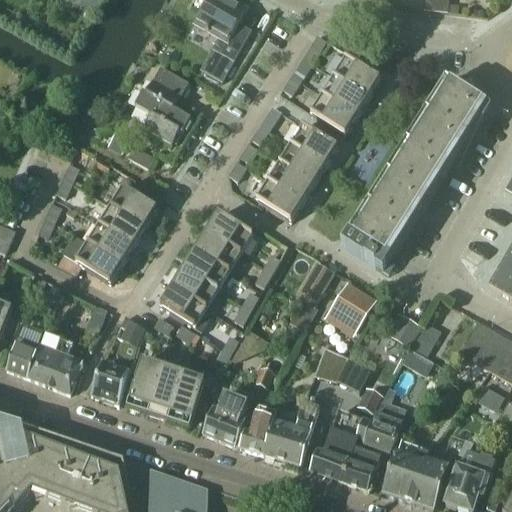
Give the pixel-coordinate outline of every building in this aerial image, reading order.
[(217,44),(211,54),(233,66),(248,42),(235,34),(247,14),(223,0),(210,0),(193,30),(217,44)] [(458,10),(449,9),(448,17),(458,18),(458,10)] [(485,18),(490,20),(494,18),(493,12),(488,11),(485,14),(485,18)] [(317,41),(308,55),(303,64),(311,69),(317,60),(326,46),(317,41)] [(303,64),(294,77),(303,83),(311,69),(303,64)] [(333,83),(367,104),(380,85),(345,64),(333,83)] [(145,99),(143,97),(134,112),(151,121),(143,134),(171,151),(180,136),(183,138),(190,125),(176,117),(175,112),(189,89),(160,73),(145,99)] [(291,82),(283,96),(291,101),(300,87),(291,82)] [(322,101),(356,123),(367,104),(333,83),(322,101)] [(446,86),(344,247),(342,251),(384,277),(454,166),(455,166),(453,170),(457,172),(492,115),(488,112),(484,110),(451,89),(446,86)] [(310,119),(344,141),(356,123),(322,101),(310,119)] [(272,113),(263,126),(272,132),(280,118),(272,113)] [(260,131),(251,145),(260,151),(269,137),(260,131)] [(291,150),(325,172),(337,153),(302,131),(290,150),(291,150)] [(131,143),(117,135),(108,151),(122,159),(131,143)] [(249,149),(240,163),(248,169),(257,155),(249,149)] [(280,169),(314,190),(325,172),(291,150),(290,150),(279,168),(280,169)] [(148,174),(154,164),(133,152),(127,162),(148,174)] [(89,172),(95,176),(98,173),(106,178),(111,172),(95,162),(89,172)] [(237,168),(228,182),(237,187),(246,173),(237,168)] [(267,187),(302,209),(314,190),(280,169),(279,168),(267,187)] [(69,170),(62,185),(72,189),(79,175),(69,170)] [(511,249),(488,291),(511,304),(511,498),(506,510),(504,511),(511,511),(511,180),(504,194),(511,198),(511,249)] [(62,185),(55,200),(65,204),(72,189),(62,185)] [(145,204),(151,195),(136,186),(130,195),(145,204)] [(290,227),(302,209),(267,187),(255,205),(290,227)] [(110,213),(144,234),(156,215),(122,193),(110,212),(110,213)] [(51,209),(44,224),(55,229),(62,214),(51,209)] [(98,230),(133,252),(144,234),(110,213),(110,212),(98,230)] [(206,238),(242,260),(253,242),(217,219),(206,238)] [(44,224),(38,239),(48,244),(55,229),(44,224)] [(0,230),(0,244),(9,249),(15,237),(0,230)] [(113,265),(122,270),(133,252),(98,230),(87,248),(88,249),(113,265)] [(194,256),(230,278),(242,260),(206,238),(194,256)] [(0,257),(5,260),(9,249),(0,244),(0,257)] [(75,267),(110,289),(122,270),(113,265),(88,249),(87,248),(75,267)] [(183,274),(219,297),(230,278),(194,256),(183,274)] [(271,260),(263,274),(271,279),(279,265),(271,260)] [(314,307),(329,276),(312,266),(295,298),(314,307)] [(171,293),(207,315),(219,297),(183,274),(171,293)] [(255,289),(263,294),(271,279),(263,274),(255,289)] [(40,300),(46,287),(35,282),(29,294),(40,300)] [(349,287),(328,321),(356,339),(377,305),(349,287)] [(195,334),(207,315),(171,293),(159,312),(195,334)] [(249,297),(241,312),(250,317),(258,303),(249,297)] [(0,311),(0,342),(11,316),(0,311)] [(104,326),(107,317),(95,312),(92,321),(104,326)] [(233,326),(242,331),(250,317),(241,312),(233,326)] [(402,320),(388,340),(408,354),(421,333),(402,320)] [(167,342),(173,332),(159,323),(153,332),(167,342)] [(474,367),(511,389),(511,347),(477,328),(457,362),(472,371),(474,367)] [(426,329),(411,354),(425,363),(440,337),(426,329)] [(18,344),(7,372),(5,375),(28,384),(38,360),(40,351),(44,341),(45,339),(24,330),(18,345),(18,344)] [(135,352),(143,336),(130,330),(122,346),(135,352)] [(196,339),(181,331),(175,341),(190,350),(196,339)] [(38,360),(28,384),(68,401),(81,368),(58,358),(63,346),(45,339),(44,341),(40,351),(38,360)] [(229,341),(221,356),(231,361),(239,347),(229,341)] [(221,356),(212,370),(222,375),(231,361),(221,356)] [(434,369),(411,356),(403,369),(426,382),(434,369)] [(141,366),(126,412),(147,420),(162,374),(141,366)] [(102,369),(93,394),(90,401),(117,411),(129,379),(102,369)] [(162,374),(147,420),(167,426),(183,380),(162,374)] [(261,374),(255,389),(268,395),(275,380),(261,374)] [(183,380),(167,426),(189,434),(204,388),(183,380)] [(474,406),(485,412),(494,397),(483,391),(474,406)] [(213,414),(202,440),(234,453),(245,427),(239,425),(240,422),(242,423),(247,410),(223,400),(218,413),(219,413),(218,416),(213,414)] [(511,409),(508,407),(492,434),(511,446),(511,409)] [(264,461),(263,462),(300,473),(312,432),(319,415),(302,409),(296,428),(297,429),(295,434),(274,427),(273,428),(275,428),(264,461)] [(244,436),(239,455),(263,462),(264,461),(275,428),(273,428),(274,427),(271,426),(273,420),(256,414),(254,422),(253,422),(248,437),(244,436)] [(376,419),(372,429),(339,417),(330,438),(323,459),(317,457),(310,477),(342,488),(354,454),(356,446),(364,449),(377,419),(376,419)] [(397,438),(401,427),(377,419),(364,449),(388,457),(397,438)] [(0,427),(0,511),(125,511),(124,509),(131,508),(122,468),(15,432),(15,433),(0,427)] [(354,454),(342,488),(367,496),(373,481),(379,463),(354,454)] [(396,460),(382,501),(407,509),(424,459),(418,456),(415,466),(396,460)] [(424,459),(407,509),(416,511),(434,511),(448,473),(425,465),(427,459),(424,459)] [(457,475),(444,511),(446,511),(474,511),(477,504),(482,506),(495,468),(492,467),(493,464),(481,460),(480,463),(468,459),(458,475),(457,474),(457,475)] [(207,511),(208,497),(207,497),(205,496),(149,477),(148,511),(207,511)] [(496,511),(500,503),(491,500),(487,511),(496,511)]
